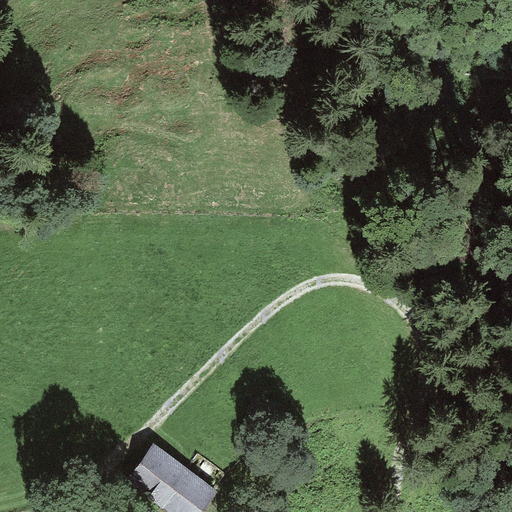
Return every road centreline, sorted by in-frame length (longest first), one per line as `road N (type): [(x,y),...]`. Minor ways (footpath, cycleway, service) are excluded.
road 1 (track): [(101,511),(98,492),(111,461),(248,328),(307,284),(348,276),(401,298)]
road 2 (track): [(401,298),(423,339),(393,511)]
